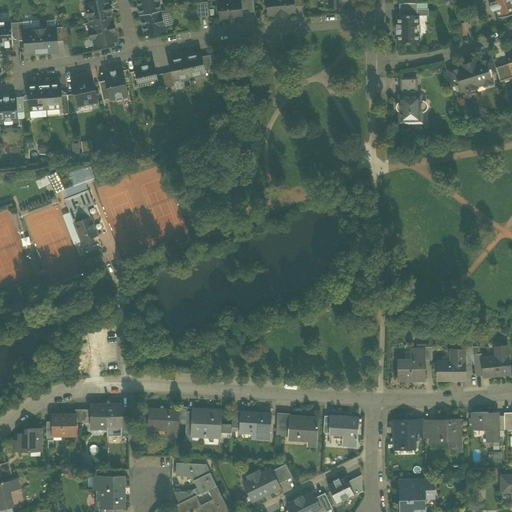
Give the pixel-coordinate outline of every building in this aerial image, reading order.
[(88,17),(90,23),(112,18),(110,11),(112,11),(111,4),(109,5),(107,0),(97,0),(85,3),(86,3),(87,9),(85,9),(87,17),(88,17)] [(140,16),(161,11),(161,10),(158,0),(136,0),(140,15),(139,15),(140,16)] [(220,0),(219,0),(221,20),(242,18),(241,12),(239,0),(220,0)] [(239,0),(241,12),(254,11),(252,0),(239,0)] [(276,14),(276,16),(287,15),(287,13),(294,12),(294,7),(293,0),(266,0),(268,15),(276,14)] [(496,10),(499,18),(511,14),(511,0),(491,0),(492,2),(490,3),(490,4),(489,6),(489,8),(490,10),(492,11),(492,12),(496,10)] [(195,3),(198,17),(208,17),(208,10),(207,7),(207,2),(201,2),(195,3)] [(399,4),(399,16),(411,16),(410,3),(399,4)] [(428,9),(417,9),(417,3),(410,3),(411,16),(417,16),(418,16),(429,15),(428,9)] [(165,30),(161,11),(140,16),(144,35),(165,30)] [(398,34),(398,42),(418,42),(418,33),(415,33),(415,25),(418,25),(418,16),(417,16),(411,16),(399,16),(397,16),(397,24),(395,24),(396,34),(398,34)] [(113,24),(112,18),(90,23),(89,23),(91,30),(89,31),(91,38),(93,38),(94,45),(117,40),(115,31),(116,31),(114,24),(113,24)] [(0,45),(5,45),(5,47),(10,47),(10,45),(13,45),(13,41),(11,23),(11,21),(0,21),(0,45)] [(458,24),(461,36),(467,35),(464,23),(458,24)] [(48,26),(40,27),(42,53),(58,51),(57,42),(56,28),(48,28),(48,26)] [(26,54),(42,53),(40,27),(32,27),(32,29),(24,30),(25,40),(26,54)] [(69,35),(62,35),(62,27),(56,28),(57,42),(63,41),(63,45),(70,44),(69,35)] [(201,53),(184,57),(189,77),(205,73),(205,70),(202,56),(201,53)] [(202,56),(205,70),(212,69),(211,54),(202,56)] [(189,79),(189,77),(184,57),(169,60),(171,72),(173,80),(174,80),(181,79),(181,80),(189,79)] [(488,71),(496,69),(495,68),(492,57),(482,60),(485,72),(488,71)] [(476,60),(469,62),(476,85),(483,83),(484,86),(492,83),(488,71),(485,72),(482,60),(476,62),(476,60)] [(477,88),(476,85),(469,62),(462,64),(462,66),(457,68),(460,80),(457,81),(459,87),(462,86),(465,87),(465,90),(466,91),(477,88)] [(134,67),(139,87),(146,85),(147,86),(158,84),(156,75),(154,63),(147,65),(141,66),(134,67)] [(509,63),(495,68),(496,69),(500,81),(511,77),(511,73),(509,63)] [(446,71),(450,83),(457,81),(460,80),(457,68),(446,71)] [(109,98),(110,99),(116,98),(116,96),(121,95),(122,97),(128,95),(123,70),(104,74),(105,80),(109,98)] [(171,72),(162,74),(165,87),(175,85),(174,80),(173,80),(171,72)] [(159,89),(165,87),(162,74),(156,75),(158,84),(159,89)] [(75,93),(77,106),(78,106),(97,101),(91,77),(72,81),(75,93)] [(401,79),(401,95),(417,94),(416,78),(401,79)] [(99,81),(102,99),(109,98),(105,80),(99,81)] [(60,84),(44,85),(46,109),(62,107),(61,96),(60,84)] [(30,110),(46,109),(44,85),(28,86),(29,100),(30,110)] [(67,95),(68,113),(79,111),(78,106),(77,106),(75,93),(67,95)] [(421,118),(421,111),(424,110),(426,108),(426,106),(425,103),(423,102),(421,101),(421,94),(417,94),(401,95),(399,95),(399,123),(411,123),(411,118),(421,118)] [(0,122),(4,122),(5,125),(13,124),(12,121),(18,121),(18,119),(17,113),(16,97),(9,98),(9,96),(3,97),(3,98),(0,98),(0,122)] [(16,97),(17,113),(24,112),(23,100),(23,97),(16,97)] [(61,191),(65,199),(88,190),(86,184),(96,180),(91,165),(70,171),(74,186),(65,189),(61,191)] [(47,176),(56,194),(61,191),(65,189),(56,171),(47,176)] [(70,212),(81,242),(98,235),(90,216),(87,207),(94,204),(88,190),(65,199),(70,212)] [(81,242),(70,212),(62,215),(74,245),(81,242)] [(483,375),(483,376),(503,374),(503,375),(511,374),(509,354),(508,354),(507,345),(496,346),(497,355),(482,357),(481,357),(483,375)] [(425,350),(425,360),(432,360),(432,347),(417,347),(417,351),(425,350)] [(465,366),(474,366),(473,354),(472,347),(464,347),(464,350),(465,366)] [(397,361),(398,380),(426,380),(425,360),(425,350),(417,351),(412,351),(413,361),(397,361)] [(437,362),(438,380),(465,380),(465,366),(464,350),(454,350),(454,361),(437,362)] [(477,354),(473,354),(474,366),(475,376),(483,375),(481,357),(482,357),(481,354),(477,354)] [(91,429),(107,428),(107,404),(91,405),(91,429)] [(122,404),(107,404),(107,428),(122,428),(122,417),(122,404)] [(193,412),(187,412),(187,407),(179,407),(179,410),(180,410),(179,424),(186,424),(185,436),(191,436),(191,430),(193,412)] [(168,436),(178,437),(179,424),(180,410),(179,410),(170,410),(170,411),(149,409),(148,427),(161,428),(161,423),(169,423),(168,436)] [(204,437),(220,438),(222,410),(212,410),(212,412),(206,411),(206,410),(193,409),(193,412),(191,430),(204,431),(204,437)] [(232,428),(239,428),(240,413),(241,413),(241,411),(233,411),(232,428)] [(488,429),(488,442),(499,442),(498,431),(498,416),(486,416),(486,412),(472,412),(472,429),(488,429)] [(511,412),(504,413),(504,415),(498,416),(498,431),(504,430),(511,430),(511,412)] [(260,439),(270,440),(272,414),(261,413),(261,414),(241,413),(240,413),(239,428),(239,432),(252,433),(253,428),(260,429),(260,439)] [(277,425),(289,426),(290,416),(290,414),(277,413),(277,425)] [(61,436),(76,436),(76,421),(76,414),(75,414),(52,415),(52,422),(52,433),(53,433),(61,433),(61,436)] [(344,446),(356,447),(358,419),(348,418),(348,416),(330,415),(330,416),(329,433),(329,434),(344,435),(344,446)] [(307,446),(316,447),(318,418),(301,417),(290,416),(289,426),(288,438),(288,439),(300,439),(300,436),(308,436),(307,446)] [(402,445),(402,449),(415,449),(415,432),(417,432),(417,421),(416,421),(408,421),(408,419),(394,420),(395,446),(402,445)] [(429,420),(423,421),(423,419),(416,419),(416,421),(417,421),(417,432),(423,432),(423,438),(429,437),(429,423),(429,420)] [(450,435),(450,449),(461,449),(460,420),(449,420),(450,422),(429,423),(429,437),(429,441),(442,440),(442,436),(450,435)] [(276,437),(288,438),(289,426),(277,425),(276,437)] [(14,451),(31,451),(31,449),(41,449),(40,429),(27,429),(27,434),(20,434),(20,440),(14,440),(14,451)] [(0,464),(0,476),(11,474),(8,462),(0,464)] [(200,493),(208,490),(216,486),(205,464),(177,463),(176,474),(193,475),(196,480),(194,481),(200,493)] [(272,471),(278,484),(292,477),(286,464),(272,471)] [(243,483),(252,501),(280,487),(278,484),(272,471),(271,469),(260,474),(258,470),(247,476),(249,480),(243,483)] [(361,474),(347,481),(354,495),(362,491),(361,474)] [(511,488),(511,475),(501,476),(502,489),(511,488)] [(117,508),(123,508),(123,493),(122,493),(122,476),(110,476),(96,476),(94,476),(94,488),(94,490),(96,490),(107,490),(107,500),(103,501),(103,508),(117,508)] [(328,485),(337,503),(354,495),(347,481),(345,476),(339,479),(338,478),(333,480),(333,482),(328,485)] [(0,510),(12,507),(8,492),(20,489),(18,478),(0,483),(0,510)] [(397,481),(398,490),(401,490),(409,490),(409,483),(409,480),(397,481)] [(399,498),(399,511),(425,511),(425,503),(424,503),(424,497),(435,496),(434,484),(424,485),(424,486),(419,486),(419,483),(409,483),(409,490),(401,490),(401,498),(399,498)] [(226,511),(228,511),(216,486),(208,490),(213,500),(200,506),(195,496),(192,498),(180,504),(175,506),(177,511),(193,511),(196,511),(226,511)] [(107,490),(96,490),(96,508),(101,508),(103,508),(103,501),(107,500),(107,490)] [(176,496),(180,504),(192,498),(189,493),(176,491),(176,496)] [(287,504),(290,511),(314,511),(320,510),(314,498),(311,493),(302,497),(302,496),(295,499),(295,500),(287,504)] [(325,493),(314,498),(320,510),(320,511),(325,511),(332,509),(325,493)]
